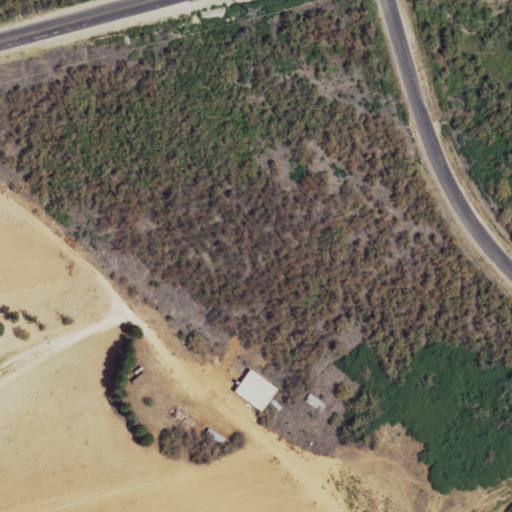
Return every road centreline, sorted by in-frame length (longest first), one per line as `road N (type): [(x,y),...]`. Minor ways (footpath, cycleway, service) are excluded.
road 1 (residential): [(511,271),(484,249),(438,180),(383,0)]
road 2 (secondary): [(0,44),(164,0)]
